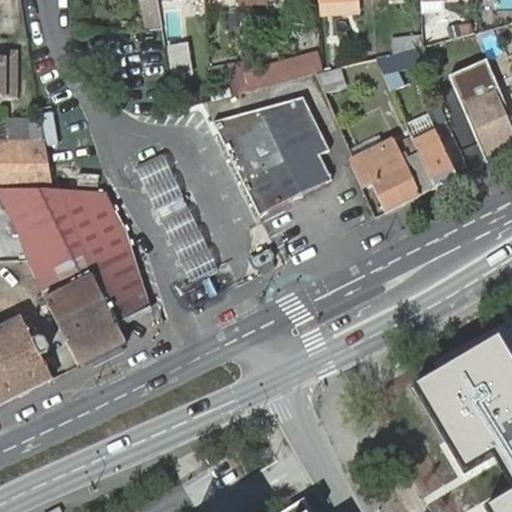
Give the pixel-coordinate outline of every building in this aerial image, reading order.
[(237,0),(237,8),(257,8),(256,0),(237,0)] [(162,24),(160,7),(140,8),(142,31),(163,31),(162,24)] [(323,61),(321,24),(289,26),(289,75),(318,74),(318,62),(323,61)] [(433,26),(434,46),(466,37),(465,28),(433,26)] [(447,64),(482,47),(476,34),(466,37),(434,46),(424,49),(415,51),(422,67),(426,77),(448,67),(447,64)] [(380,38),(382,60),(394,57),(393,42),(393,37),(380,38)] [(414,51),(413,40),(393,42),(394,57),(414,51)] [(424,49),(423,40),(413,40),(414,51),(415,51),(424,49)] [(0,96),(18,97),(18,67),(15,68),(15,52),(1,52),(1,44),(0,44),(0,96)] [(166,51),(170,79),(188,76),(183,48),(166,51)] [(434,190),(456,179),(436,132),(423,137),(402,91),(404,89),(398,74),(422,67),(415,51),(394,57),(382,60),(376,61),(418,155),(434,190)] [(284,67),(248,79),(251,90),(287,79),(284,67)] [(338,68),(317,75),(323,94),(345,87),(338,68)] [(493,86),(473,94),(479,106),(457,117),(470,144),(510,124),(493,86)] [(241,188),(257,218),(298,198),(329,183),(317,158),(325,154),(320,143),(302,103),(209,125),(219,144),(241,188)] [(427,113),(437,134),(448,129),(438,108),(427,113)] [(2,118),(2,142),(47,142),(43,119),(2,118)] [(0,188),(54,188),(47,142),(2,142),(0,142),(0,188)] [(136,168),(193,283),(221,269),(166,154),(136,168)] [(382,216),(434,190),(418,155),(385,170),(377,154),(354,164),(349,167),(360,191),(369,187),(382,216)] [(38,287),(44,299),(95,274),(119,326),(150,312),(122,234),(108,194),(54,188),(54,191),(0,190),(0,199),(19,240),(14,240),(38,287)] [(275,259),(269,248),(250,257),(256,268),(275,259)] [(119,326),(95,274),(44,299),(54,320),(78,365),(127,341),(119,326)] [(43,325),(54,320),(44,299),(38,287),(26,293),(43,325)] [(0,404),(52,379),(41,356),(48,353),(48,347),(45,339),(40,337),(36,330),(30,333),(22,317),(0,326),(0,404)] [(511,511),(511,355),(500,337),(415,388),(465,472),(495,454),(511,482),(511,494),(487,509),(488,511),(511,511)] [(312,511),(304,499),(283,511),(312,511)]
